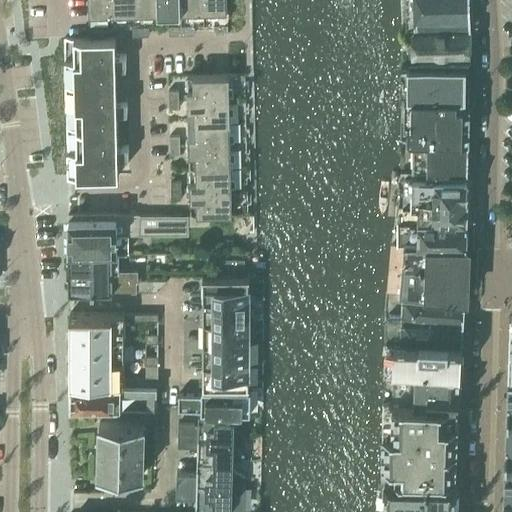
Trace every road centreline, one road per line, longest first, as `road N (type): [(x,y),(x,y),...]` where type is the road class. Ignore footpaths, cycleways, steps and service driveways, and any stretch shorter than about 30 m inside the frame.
road 1 (residential): [(18,189),(139,183),(138,45),(216,43)]
road 2 (residential): [(490,0),(491,284)]
road 3 (residential): [(491,284),(478,511)]
road 4 (residential): [(38,501),(165,502),(168,414)]
road 5 (residential): [(25,330),(11,358),(9,511)]
road 6 (residential): [(38,501),(40,359),(25,330)]
road 7 (residential): [(169,301),(25,301)]
road 8 (residential): [(18,189),(0,48)]
